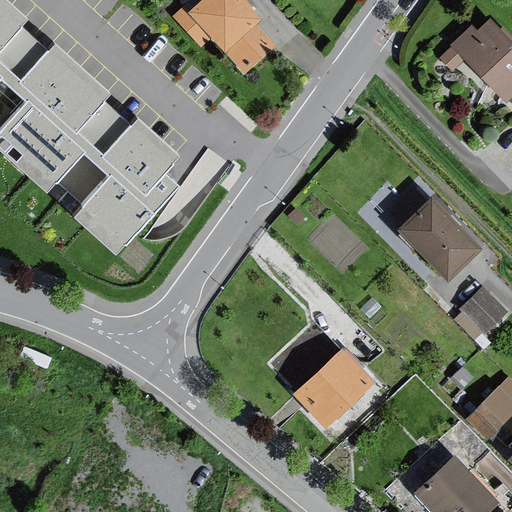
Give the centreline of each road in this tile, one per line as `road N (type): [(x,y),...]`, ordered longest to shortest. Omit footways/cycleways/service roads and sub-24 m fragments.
road 1 (unclassified): [(142,355),(395,0)]
road 2 (residential): [(142,355),(335,511)]
road 3 (residential): [(0,291),(142,355)]
